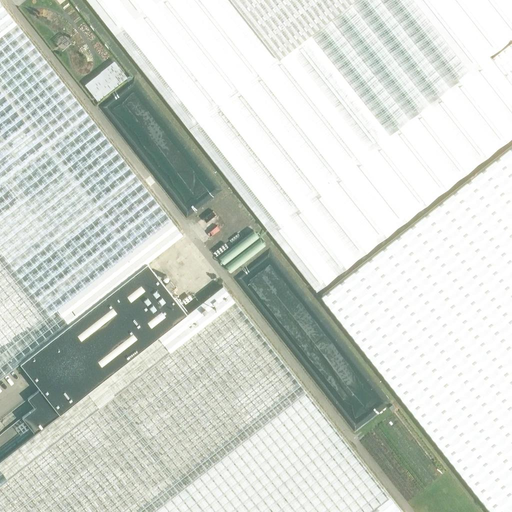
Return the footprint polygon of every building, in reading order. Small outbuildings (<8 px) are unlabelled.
[(511,0),(89,0),(236,187),(317,290),(511,136),(511,80),(491,54),(511,37),(511,0)] [(182,234),(0,1),(0,377),(19,362),(147,262),(182,234)] [(511,37),(491,54),(511,80),(511,37)] [(511,511),(511,145),(322,295),(493,511),(511,511)] [(34,433),(187,313),(147,262),(19,362),(40,388),(27,398),(34,407),(22,417),(34,433)] [(400,511),(222,285),(187,313),(34,433),(0,459),(0,511),(400,511)]
